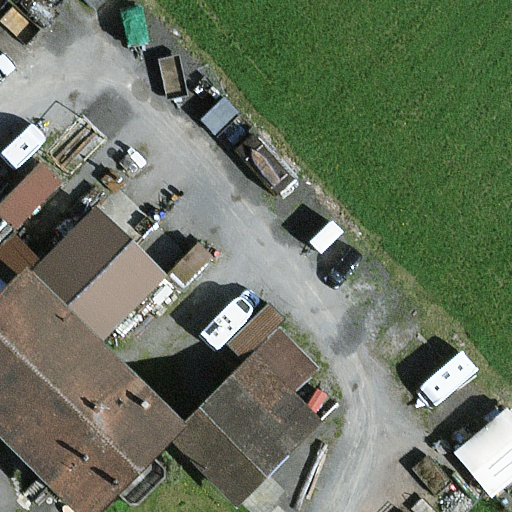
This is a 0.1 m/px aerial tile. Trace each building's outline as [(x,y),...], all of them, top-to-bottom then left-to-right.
[(0,197),(0,203),(23,224),(71,173),(45,149),(0,197)] [(161,278),(92,211),(28,276),(96,344),(161,278)] [(0,264),(0,289),(12,276),(0,264)] [(0,426),(86,511),(92,511),(179,425),(96,344),(28,276),(0,304),(0,426)] [(314,368),(279,335),(178,440),(239,499),(316,419),(289,394),(314,368)] [(455,442),(494,489),(511,474),(511,397),(511,396),(455,442)]
